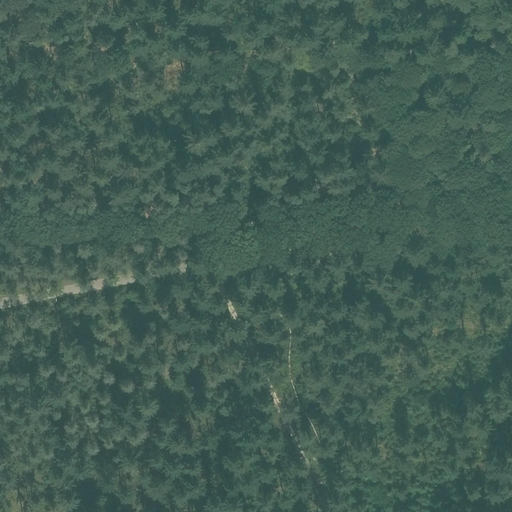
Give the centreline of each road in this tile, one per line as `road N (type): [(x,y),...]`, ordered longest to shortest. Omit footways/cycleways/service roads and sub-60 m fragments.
road 1 (unclassified): [(0,302),(407,222),(511,211)]
road 2 (track): [(203,261),(329,511)]
road 3 (track): [(407,222),(381,214),(191,222)]
road 4 (track): [(191,222),(0,228)]
